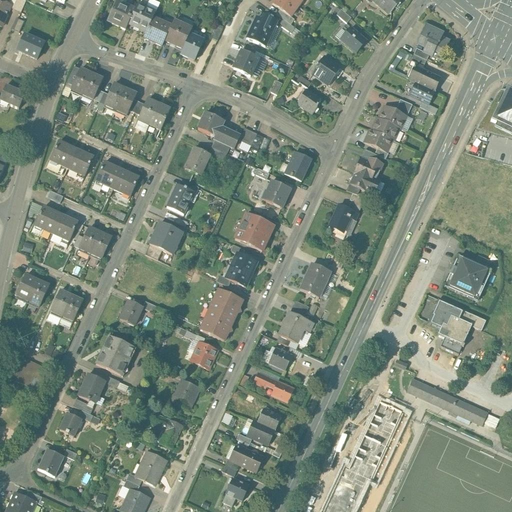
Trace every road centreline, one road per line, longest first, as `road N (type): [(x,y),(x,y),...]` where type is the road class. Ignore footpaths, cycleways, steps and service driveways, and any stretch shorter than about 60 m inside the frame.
road 1 (secondary): [(279,511),(472,93)]
road 2 (residential): [(198,87),(32,457),(0,475)]
road 3 (residential): [(170,511),(333,152)]
road 4 (residential): [(333,152),(368,78),(420,0)]
road 5 (residential): [(333,152),(198,87)]
road 6 (tertiary): [(51,85),(11,217)]
road 7 (residential): [(198,87),(72,39)]
